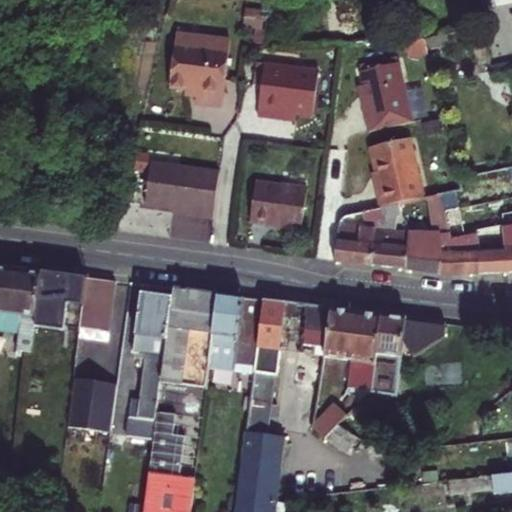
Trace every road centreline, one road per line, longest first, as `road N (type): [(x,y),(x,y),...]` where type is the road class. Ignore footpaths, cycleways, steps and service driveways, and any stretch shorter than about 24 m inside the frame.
road 1 (residential): [(0,240),(351,295),(511,311)]
road 2 (unknown): [(329,291),(332,185),(352,112)]
